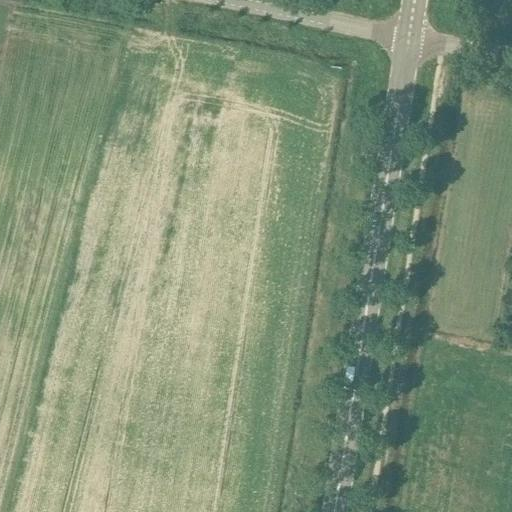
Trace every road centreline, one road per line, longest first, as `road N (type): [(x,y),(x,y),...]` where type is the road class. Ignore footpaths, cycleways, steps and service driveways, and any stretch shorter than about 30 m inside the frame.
road 1 (primary): [(333,511),(407,40)]
road 2 (unclassified): [(218,0),(407,40)]
